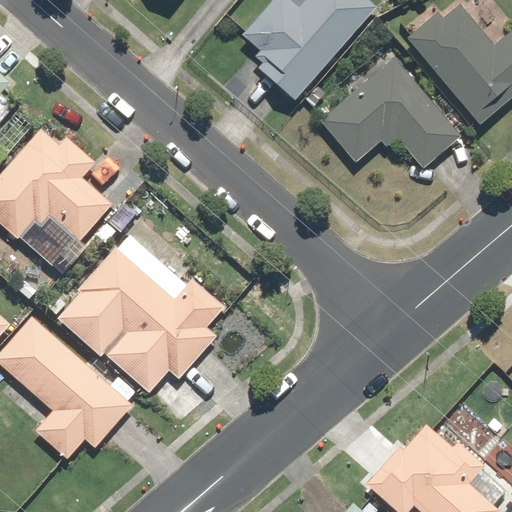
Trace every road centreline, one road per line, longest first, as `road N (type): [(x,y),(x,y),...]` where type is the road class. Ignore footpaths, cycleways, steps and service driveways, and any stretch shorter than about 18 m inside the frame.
road 1 (residential): [(393,325),(30,0)]
road 2 (residential): [(393,325),(184,511)]
road 3 (residential): [(511,225),(393,325)]
